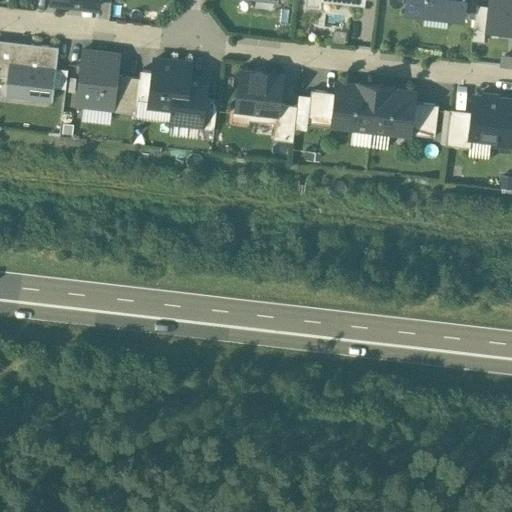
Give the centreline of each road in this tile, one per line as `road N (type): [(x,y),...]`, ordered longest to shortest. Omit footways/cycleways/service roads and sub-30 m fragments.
road 1 (trunk): [(511,339),(0,281)]
road 2 (trunk): [(0,304),(511,361)]
road 3 (residential): [(193,39),(511,78)]
road 4 (residential): [(0,17),(193,39)]
